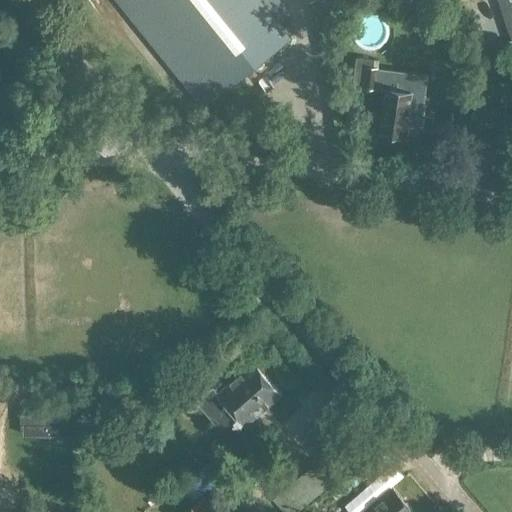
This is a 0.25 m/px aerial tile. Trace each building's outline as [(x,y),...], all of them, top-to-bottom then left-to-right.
[(261,0),(114,0),(203,109),(292,37),(261,0)] [(511,0),(497,0),(511,38),(511,0)] [(366,17),(353,31),(373,49),(387,35),(366,17)] [(356,87),(373,90),(379,60),(356,57),(351,83),(356,84),(356,87)] [(375,127),(380,128),(380,130),(405,135),(406,133),(420,135),(423,117),(408,114),(412,92),(387,88),(382,117),(376,116),(375,127)] [(199,400),(236,445),(266,420),(260,413),(282,394),(254,361),(218,391),(215,387),(199,400)] [(23,436),(74,435),(74,424),(76,424),(76,406),(20,407),(20,425),(23,425),(23,436)] [(293,486),(313,503),(331,482),(311,465),(293,486)] [(183,476),(195,495),(208,486),(196,468),(183,476)] [(415,511),(392,486),(362,511),(415,511)] [(216,511),(204,495),(181,511),(216,511)]
